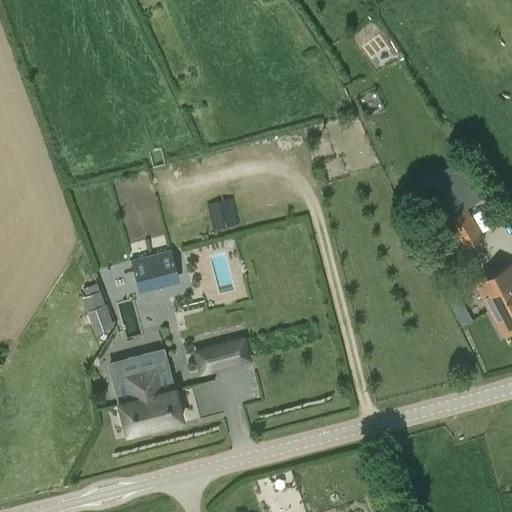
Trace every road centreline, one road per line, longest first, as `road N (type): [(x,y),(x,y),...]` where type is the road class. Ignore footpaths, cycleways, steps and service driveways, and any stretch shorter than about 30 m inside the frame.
road 1 (tertiary): [(182,480),(511,388)]
road 2 (tertiary): [(63,511),(182,480)]
